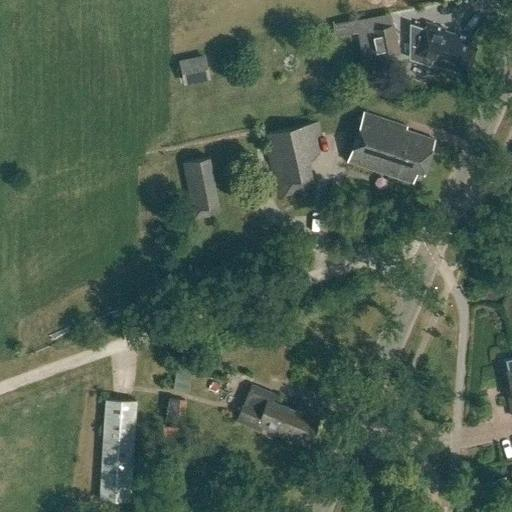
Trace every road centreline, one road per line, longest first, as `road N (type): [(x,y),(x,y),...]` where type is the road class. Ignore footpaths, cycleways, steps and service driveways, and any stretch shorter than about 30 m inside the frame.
road 1 (unclassified): [(384,256),(0,388)]
road 2 (tertiary): [(432,246),(511,63)]
road 3 (tertiary): [(356,425),(408,302)]
road 4 (unclassified): [(432,511),(425,466),(356,425)]
